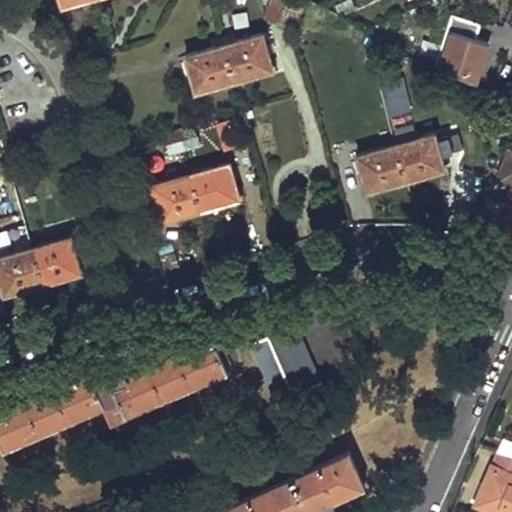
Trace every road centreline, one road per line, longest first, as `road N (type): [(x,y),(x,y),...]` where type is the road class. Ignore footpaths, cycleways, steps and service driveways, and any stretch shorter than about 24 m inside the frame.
road 1 (residential): [(143,308),(365,244),(447,254),(511,282)]
road 2 (residential): [(0,13),(57,64),(143,308)]
road 3 (residential): [(421,511),(511,297)]
road 4 (residential): [(0,349),(143,308)]
